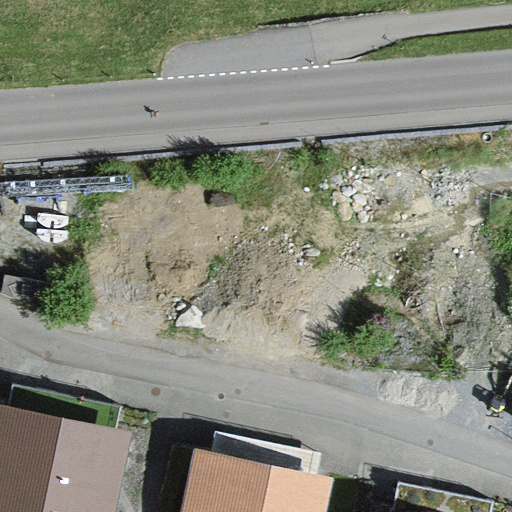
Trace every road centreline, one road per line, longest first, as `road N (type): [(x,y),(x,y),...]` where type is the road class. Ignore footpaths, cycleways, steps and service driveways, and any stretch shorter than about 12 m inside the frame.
road 1 (residential): [(511,462),(390,424),(190,388),(0,324)]
road 2 (tertiary): [(0,118),(511,78)]
